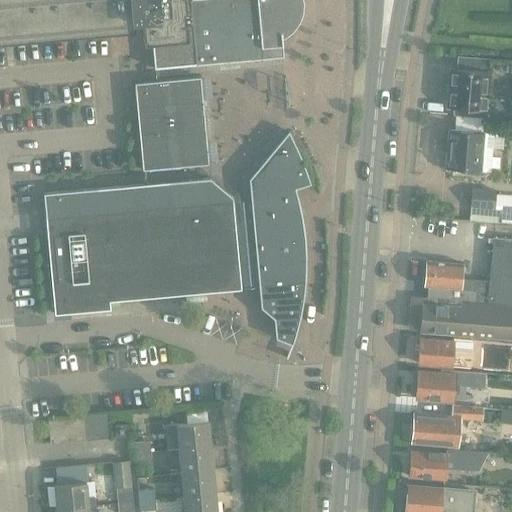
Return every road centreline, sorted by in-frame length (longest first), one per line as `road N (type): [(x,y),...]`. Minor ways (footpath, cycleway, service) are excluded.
road 1 (residential): [(350,381),(376,82)]
road 2 (residential): [(228,366),(201,343),(144,325),(5,336)]
road 3 (residential): [(9,386),(228,366)]
road 4 (residential): [(340,511),(350,381)]
road 5 (residential): [(228,366),(350,381)]
